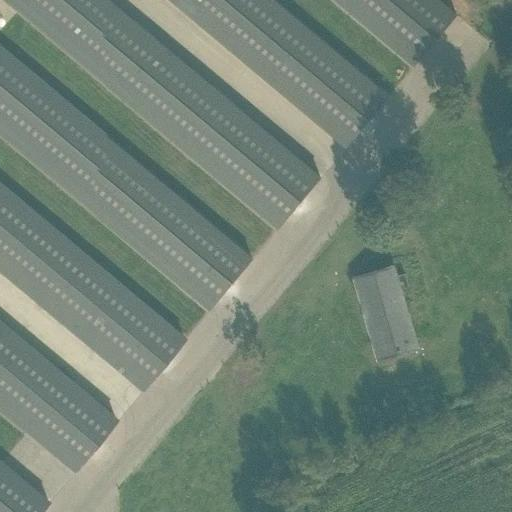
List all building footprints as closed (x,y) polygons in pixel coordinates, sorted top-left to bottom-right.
[(322,179),(108,0),(1,0),(277,231),(322,179)] [(391,98),(274,0),(167,0),(347,150),(391,98)] [(454,16),(434,0),(331,0),(412,67),(454,16)] [(254,257),(0,46),(0,135),(210,310),(254,257)] [(184,337),(0,184),(0,272),(141,389),(184,337)] [(414,347),(393,263),(352,274),(373,358),(414,347)] [(119,421),(0,323),(0,411),(75,474),(119,421)] [(40,511),(49,502),(0,460),(0,511),(40,511)]
